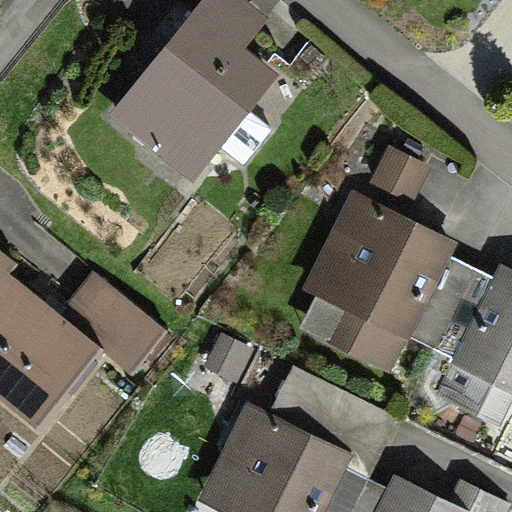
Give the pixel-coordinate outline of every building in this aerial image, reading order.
[(238,0),(188,0),(106,96),(179,158),(262,62),(234,38),(255,14),(238,0)] [(367,197),(321,285),(428,345),(476,250),(367,197)] [(511,268),(476,250),(428,345),(511,387),(511,268)] [(0,391),(26,410),(75,341),(0,287),(0,269),(6,261),(0,256),(0,391)] [(148,321),(88,275),(61,311),(121,356),(148,321)] [(234,404),(193,491),(236,511),(332,511),(357,460),(234,404)] [(470,511),(357,460),(332,511),(470,511)]
